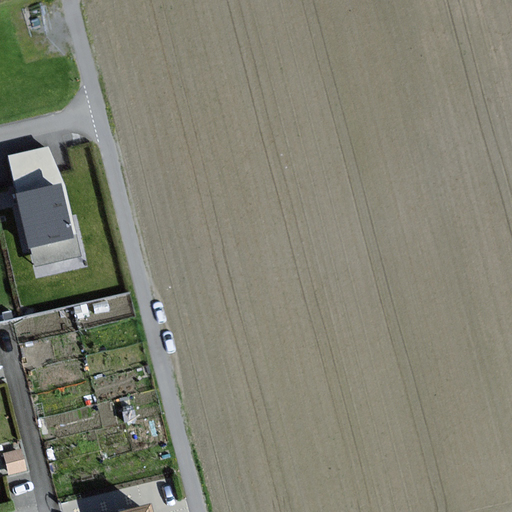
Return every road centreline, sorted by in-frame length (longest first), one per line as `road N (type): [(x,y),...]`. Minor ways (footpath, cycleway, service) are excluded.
road 1 (residential): [(70,0),(198,511)]
road 2 (residential): [(3,333),(48,511)]
